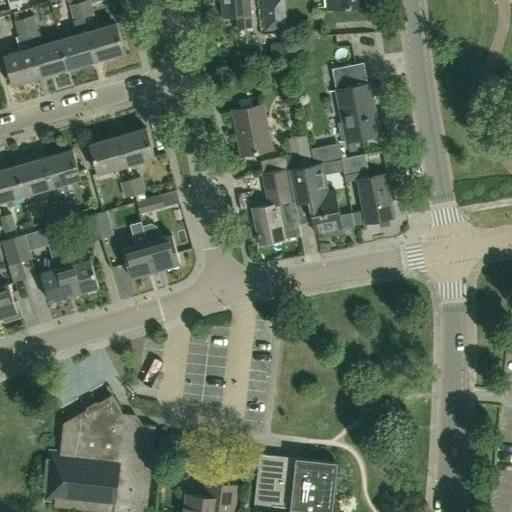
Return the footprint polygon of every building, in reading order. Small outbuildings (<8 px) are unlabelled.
[(80,0),(85,17),(95,13),(91,3),(101,0),(80,0)] [(253,26),(251,0),(223,0),(224,16),(238,15),(239,27),(253,26)] [(74,20),(85,17),(80,1),(70,4),(69,4),(74,20)] [(30,32),(40,30),(35,14),(25,17),(30,32)] [(33,46),(29,33),(30,32),(25,17),(14,20),(22,49),(5,54),(13,83),(42,75),(34,45),(33,46)] [(97,59),(125,51),(117,21),(89,29),(97,59)] [(69,67),(97,59),(89,29),(61,37),(69,67)] [(42,75),(69,67),(61,37),(34,45),(42,75)] [(301,39),(291,41),(294,56),(304,54),(301,39)] [(270,45),(272,61),(290,60),(288,43),(270,45)] [(363,83),(360,64),(334,69),(348,140),(380,133),(369,82),(363,83)] [(243,154),(271,148),(262,103),(233,108),(243,154)] [(127,164),(155,156),(147,127),(119,135),(127,164)] [(99,172),(127,164),(119,135),(91,143),(99,172)] [(289,138),(292,153),(300,152),(302,166),(313,164),(307,135),(289,138)] [(72,199),(67,181),(81,177),(73,148),(44,156),(52,185),(53,185),(57,200),(61,214),(70,212),(67,201),(72,199)] [(290,154),(286,155),(288,168),(289,168),(294,197),(309,194),(310,202),(315,232),(316,232),(316,228),(323,227),(324,232),(326,234),(341,231),(343,229),(343,227),(341,218),(336,189),(324,191),(319,162),(313,164),(302,166),(300,152),(292,153),(290,154)] [(344,175),(368,170),(365,153),(341,158),(344,175)] [(262,174),(268,204),(253,207),(260,243),(286,237),(279,203),(294,200),(294,197),(288,168),(286,155),(285,155),(261,160),(264,173),(262,174)] [(25,193),(52,185),(44,156),(17,164),(25,193)] [(0,200),(25,193),(17,164),(0,169),(0,200)] [(358,178),(364,211),(366,218),(366,222),(394,216),(390,192),(393,191),(389,172),(358,178)] [(136,194),(146,191),(141,175),(131,178),(136,194)] [(125,197),(136,194),(131,178),(120,181),(125,197)] [(140,213),(164,206),(161,194),(136,201),(140,213)] [(52,217),(61,214),(57,200),(48,202),(52,217)] [(103,237),(114,234),(107,210),(96,212),(103,237)] [(91,241),(100,238),(103,237),(96,212),(83,216),(91,241)] [(5,231),(16,228),(12,213),(1,216),(5,231)] [(348,216),(341,218),(343,227),(350,226),(348,216)] [(131,277),(157,270),(144,225),(142,221),(131,224),(137,245),(123,248),(131,277)] [(173,234),(161,238),(157,225),(151,222),(144,225),(157,270),(181,263),(173,234)] [(22,261),(33,257),(26,233),(15,236),(22,261)] [(9,264),(22,261),(15,236),(2,240),(9,264)] [(50,300),(74,293),(66,264),(67,264),(60,239),(49,242),(56,267),(42,271),(50,300)] [(74,293),(99,286),(91,257),(67,264),(66,264),(74,293)] [(0,285),(0,316),(3,316),(4,321),(22,315),(17,300),(15,300),(9,282),(0,285)] [(122,511),(145,511),(157,425),(139,423),(135,417),(124,415),(112,393),(63,420),(60,451),(51,456),(46,455),(42,488),(48,489),(54,496),(53,503),(122,511)] [(227,467),(230,442),(218,441),(215,466),(227,467)] [(262,460),(261,473),(254,473),(254,474),(261,475),(256,511),(331,511),(337,463),(296,458),(295,463),(273,461),(273,460),(272,460),(272,461),(262,460)] [(232,511),(236,484),(208,481),(207,495),(188,493),(185,511),(232,511)]
